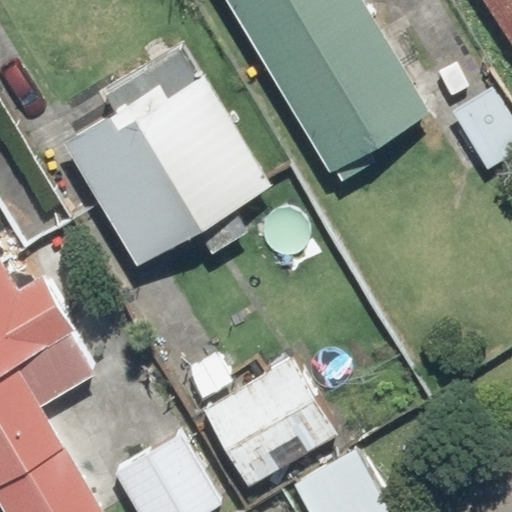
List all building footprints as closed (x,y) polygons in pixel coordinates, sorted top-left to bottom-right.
[(371,0),(244,0),(342,154),(433,97),(371,0)] [(511,0),(498,0),(511,20),(511,0)] [(74,123),(144,246),(273,172),(203,49),(74,123)] [(511,90),(502,73),(457,99),(490,156),(511,143),(511,90)] [(0,232),(0,478),(19,511),(85,511),(90,510),(30,406),(106,365),(50,264),(26,277),(0,232)] [(217,393),(262,468),(336,424),(292,349),(217,393)] [(125,457),(153,511),(202,511),(225,501),(186,425),(125,457)] [(363,434),(299,474),(322,511),(370,511),(400,493),(363,434)]
